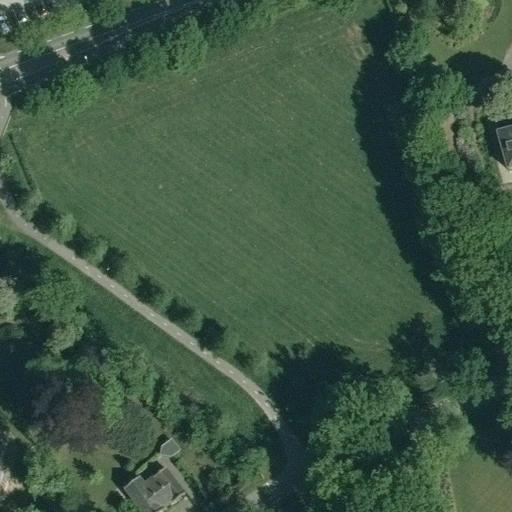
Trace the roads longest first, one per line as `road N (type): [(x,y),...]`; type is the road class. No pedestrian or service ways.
road 1 (unclassified): [(241,511),(304,469),(511,382)]
road 2 (secondary): [(0,90),(123,30)]
road 3 (secondary): [(123,30),(0,63)]
